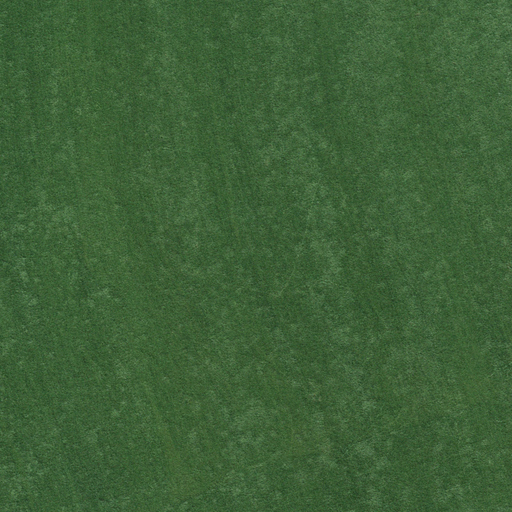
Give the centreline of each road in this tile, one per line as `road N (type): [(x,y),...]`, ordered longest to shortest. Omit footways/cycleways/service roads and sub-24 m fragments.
road 1 (motorway): [(511,64),(300,152),(0,256)]
road 2 (motorway): [(0,409),(511,225)]
